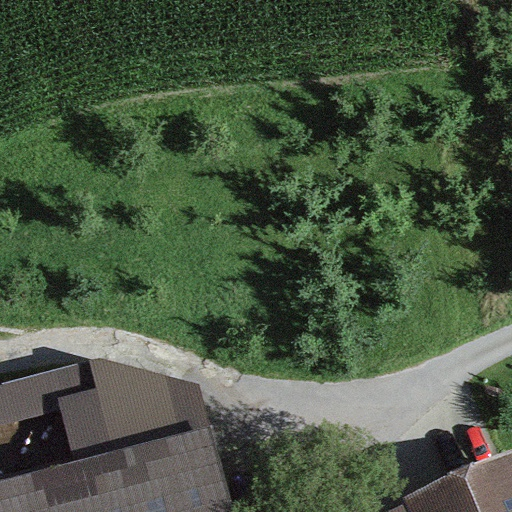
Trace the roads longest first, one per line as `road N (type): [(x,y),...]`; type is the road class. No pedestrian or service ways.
road 1 (track): [(0,356),(117,348),(239,387),(336,398),(405,385),(511,340)]
road 2 (track): [(357,511),(405,385)]
